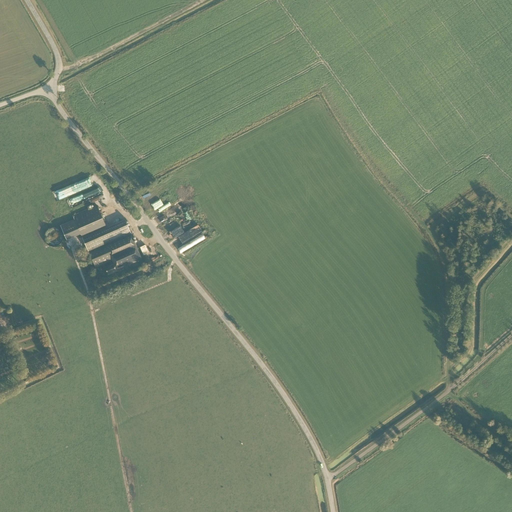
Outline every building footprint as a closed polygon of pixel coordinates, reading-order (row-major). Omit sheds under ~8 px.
[(60,189),(53,192),(58,201),(64,198),(60,189)] [(106,225),(97,204),(72,215),(82,236),(106,225)] [(180,216),(183,222),(189,218),(187,213),(180,216)] [(142,259),(130,231),(125,219),(83,238),(96,267),(112,260),(113,264),(105,267),(108,275),(117,271),(116,269),(125,266),(125,267),(142,259)] [(200,244),(211,238),(204,224),(175,239),(179,246),(196,237),(200,244)]
